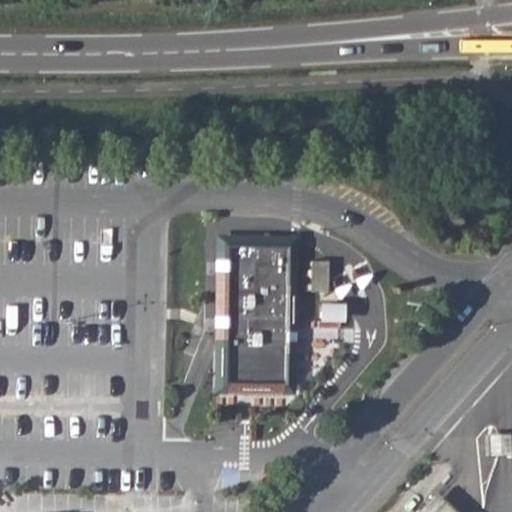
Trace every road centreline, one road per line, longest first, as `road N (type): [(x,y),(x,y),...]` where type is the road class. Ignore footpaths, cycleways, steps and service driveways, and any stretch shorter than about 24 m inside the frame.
road 1 (tertiary): [(488,30),(0,54)]
road 2 (residential): [(319,511),(511,301)]
